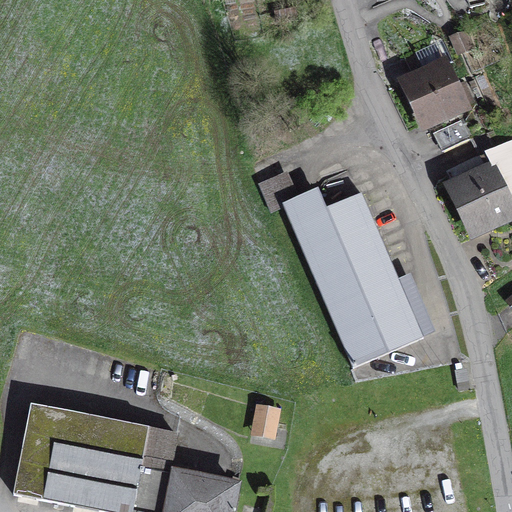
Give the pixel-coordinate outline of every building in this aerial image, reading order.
[(468,0),(471,8),(485,4),(483,0),(468,0)] [(296,18),(294,9),(275,13),(277,22),(296,18)] [(407,84),(426,125),(474,102),(465,82),(453,88),(443,67),(407,84)] [(444,152),(470,140),(462,122),(436,135),(444,152)] [(511,143),(505,147),(496,127),(472,139),(481,158),(448,174),(475,230),(511,211),(511,143)] [(286,175),(260,186),(271,213),(283,207),(353,369),(423,339),(362,195),(324,211),(316,193),(297,201),(286,175)] [(256,398),(253,430),(277,433),(281,400),(256,398)] [(161,511),(169,474),(177,436),(31,407),(14,496),(96,511),(161,511)] [(231,511),(237,488),(169,474),(161,511),(231,511)]
